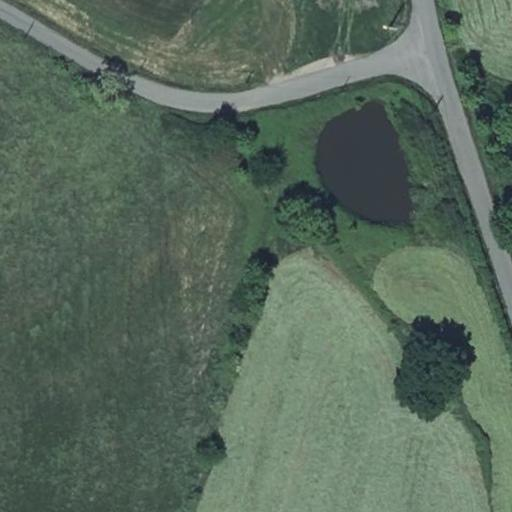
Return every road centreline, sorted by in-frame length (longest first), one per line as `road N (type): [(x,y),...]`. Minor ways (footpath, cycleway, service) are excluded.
road 1 (residential): [(433,50),(284,93),(197,102),(105,69),(0,7)]
road 2 (residential): [(511,295),(433,50)]
